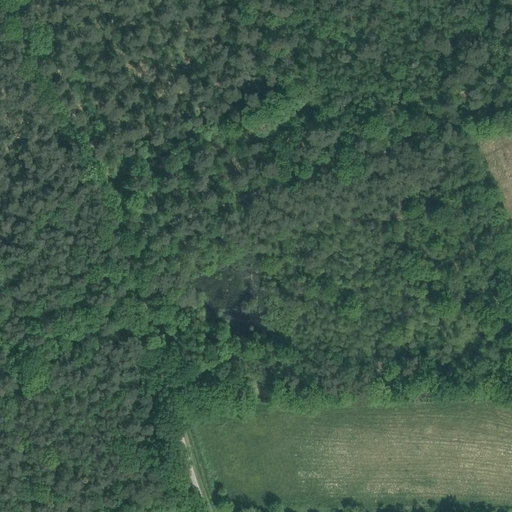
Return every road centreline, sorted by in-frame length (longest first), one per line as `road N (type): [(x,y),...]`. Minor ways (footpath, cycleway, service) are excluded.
road 1 (track): [(511,104),(446,121),(137,237)]
road 2 (track): [(0,4),(105,175),(124,242)]
road 3 (unclassified): [(204,511),(145,312)]
